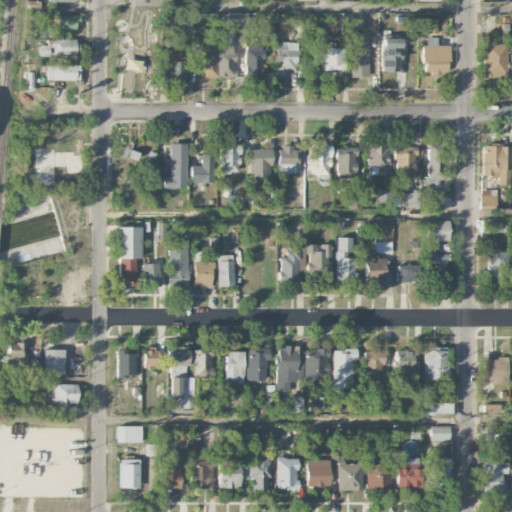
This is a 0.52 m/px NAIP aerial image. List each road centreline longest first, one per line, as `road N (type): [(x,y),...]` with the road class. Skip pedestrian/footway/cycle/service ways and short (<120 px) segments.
road 1 (tertiary): [(100,511),(99,0)]
road 2 (residential): [(467,511),(468,0)]
road 3 (residential): [(511,316),(26,317)]
road 4 (residential): [(511,112),(100,112)]
